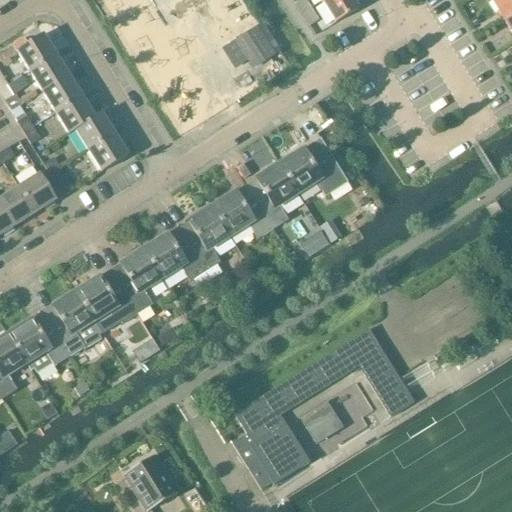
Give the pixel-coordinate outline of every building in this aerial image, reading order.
[(299,0),(294,4),(302,15),(311,10),(304,0),(299,0)] [(349,0),(326,0),(320,4),(334,25),(356,11),(349,0)] [(511,0),(490,0),(503,21),(511,15),(511,0)] [(311,10),(302,15),(309,27),(318,22),(311,10)] [(511,15),(503,21),(511,35),(511,15)] [(272,56),(255,28),(234,41),(251,69),(272,56)] [(14,53),(27,74),(54,57),(41,36),(26,45),(14,53)] [(22,39),(0,53),(0,65),(2,69),(10,64),(6,58),(14,53),(26,45),(22,39)] [(54,57),(27,74),(40,94),(67,77),(54,57)] [(67,77),(40,94),(53,114),(79,98),(67,77)] [(7,86),(0,90),(0,97),(3,102),(14,96),(7,86)] [(77,130),(92,119),(79,98),(53,114),(67,137),(77,130)] [(99,114),(92,119),(77,130),(89,150),(112,136),(99,114)] [(16,123),(23,134),(32,129),(25,118),(16,123)] [(32,129),(23,134),(30,145),(39,139),(32,129)] [(112,136),(89,150),(103,171),(126,157),(112,136)] [(277,165),(296,196),(315,184),(324,199),(347,185),(323,147),(306,158),(301,151),(277,165)] [(8,149),(0,153),(0,160),(2,164),(13,157),(8,149)] [(53,159),(43,166),(49,176),(59,169),(53,159)] [(259,188),(249,194),(272,231),(287,222),(278,207),(296,196),(277,165),(254,180),(259,188)] [(59,169),(49,176),(62,196),(72,190),(59,169)] [(37,176),(16,189),(33,216),(54,202),(37,176)] [(16,189),(0,199),(0,209),(12,228),(33,216),(16,189)] [(210,209),(228,238),(247,226),(256,241),(272,231),(249,194),(238,201),(234,194),(210,209)] [(0,209),(0,236),(12,228),(0,209)] [(190,231),(181,237),(204,274),(219,264),(210,249),(228,238),(210,209),(186,224),(190,231)] [(320,233),(314,237),(322,250),(328,246),(320,233)] [(166,236),(142,251),(160,280),(180,269),(189,283),(204,274),(181,237),(170,243),(166,236)] [(113,279),(136,316),(152,307),(142,292),(160,280),(142,251),(118,266),(122,273),(113,279)] [(292,254),(288,257),(293,265),(297,262),(292,254)] [(98,279),(75,293),(101,335),(119,324),(120,326),(136,316),(113,279),(103,285),(98,279)] [(55,316),(44,322),(68,359),(102,337),(101,335),(93,323),(75,293),(50,309),(55,316)] [(30,322),(7,336),(25,365),(30,372),(33,370),(36,375),(51,365),(53,368),(68,359),(44,322),(34,328),(30,322)] [(172,329),(156,338),(161,347),(177,338),(172,329)] [(370,330),(234,415),(244,431),(227,441),(256,488),(270,479),(274,487),(309,465),(289,432),(281,436),(272,422),(360,367),(391,416),(415,403),(370,330)] [(0,399),(1,401),(15,392),(6,377),(25,365),(7,336),(0,340),(0,399)] [(158,352),(151,341),(144,345),(151,357),(158,352)] [(78,398),(88,392),(83,383),(73,390),(78,398)] [(49,405),(39,412),(46,422),(56,416),(49,405)] [(6,432),(0,436),(8,449),(14,445),(6,432)] [(148,511),(177,494),(154,457),(122,477),(143,511),(148,511)]
